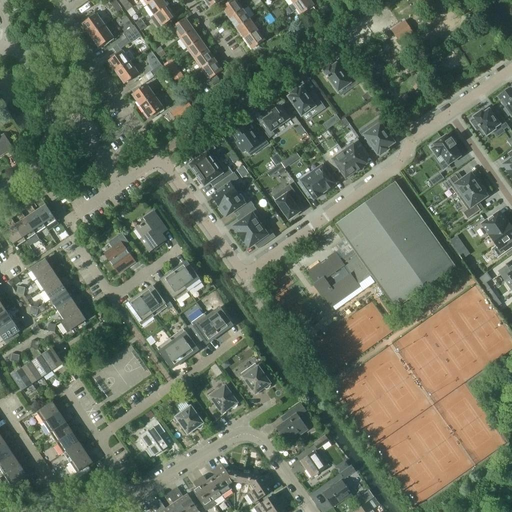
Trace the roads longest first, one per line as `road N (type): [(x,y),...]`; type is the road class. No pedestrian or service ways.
road 1 (residential): [(240,276),(403,161),(413,138),(450,113)]
road 2 (residential): [(311,511),(261,440),(246,434),(129,498)]
road 3 (residential): [(332,34),(159,154)]
road 4 (residential): [(106,162),(143,137),(57,13)]
road 5 (residential): [(97,439),(240,335)]
road 6 (residential): [(179,249),(112,296),(66,221)]
road 7 (residential): [(240,276),(159,154)]
road 8 (residential): [(60,509),(57,490),(0,403)]
